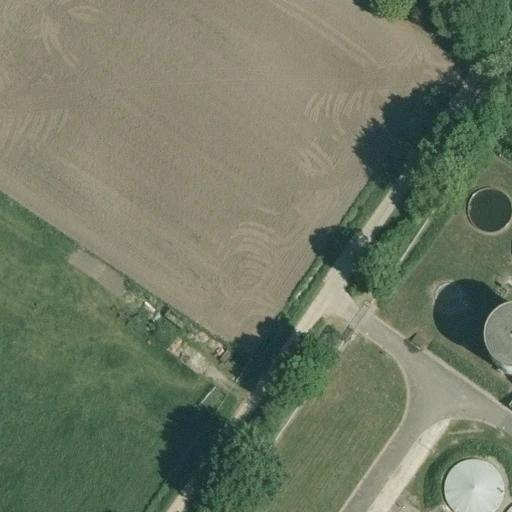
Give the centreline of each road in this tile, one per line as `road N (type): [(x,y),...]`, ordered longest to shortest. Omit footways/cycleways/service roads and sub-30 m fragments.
road 1 (track): [(327,296),(511,29)]
road 2 (track): [(175,511),(327,296)]
